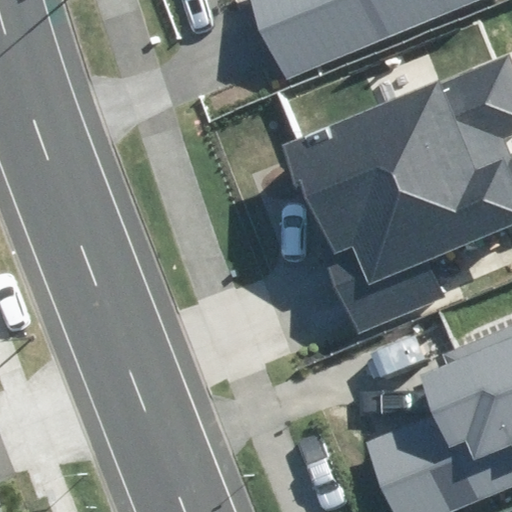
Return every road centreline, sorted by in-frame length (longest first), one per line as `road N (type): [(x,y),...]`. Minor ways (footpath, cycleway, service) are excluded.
road 1 (tertiary): [(9,0),(141,379)]
road 2 (residential): [(141,379),(0,432)]
road 3 (tertiary): [(141,379),(194,511)]
